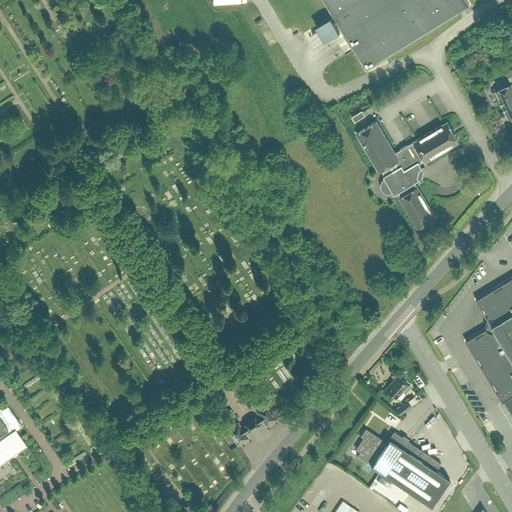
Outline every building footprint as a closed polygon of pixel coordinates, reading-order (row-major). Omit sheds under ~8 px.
[(324,0),(354,48),(366,67),(469,4),(466,0),(324,0)] [(318,27),(329,51),(345,43),(334,20),(318,27)] [(495,90),(508,119),(511,116),(511,85),(511,83),(495,90)] [(362,110),(351,116),(354,121),(365,115),(362,110)] [(384,178),(383,179),(381,181),(380,183),(380,185),(381,187),(381,189),(383,191),(384,192),(386,193),(389,193),(391,193),(393,192),(394,194),(398,191),(400,196),(398,197),(417,228),(435,216),(425,199),(418,185),(417,186),(415,181),(419,179),(420,181),(421,181),(419,179),(422,177),(424,170),(422,167),(424,166),(422,167),(419,162),(424,160),(425,161),(459,141),(447,121),(395,152),(376,120),(356,132),(379,171),(381,170),(384,175),(383,176),(384,178)] [(511,279),(511,280),(510,278),(501,283),(502,285),(494,290),(493,288),(475,299),(488,319),(489,318),(491,318),(494,318),(495,319),(497,321),(498,322),(498,325),(498,326),(497,328),(496,330),(494,331),(492,331),(490,331),(488,331),(487,329),(486,328),(465,340),(502,402),(503,401),(502,401),(504,400),(511,413),(511,279)] [(385,388),(395,397),(407,384),(396,375),(385,388)] [(259,414),(255,417),(254,417),(257,421),(258,423),(260,422),(263,420),(266,425),(276,418),(265,402),(263,404),(259,398),(254,402),(258,408),(256,410),(259,414)] [(395,409),(399,414),(410,405),(406,400),(395,409)] [(0,462),(12,454),(13,456),(17,454),(15,452),(26,444),(15,429),(21,425),(17,420),(11,410),(7,405),(1,409),(0,406),(0,462)] [(393,429),(400,421),(390,412),(384,420),(393,429)] [(249,420),(244,424),(247,427),(252,424),(257,421),(254,417),(249,420)] [(235,424),(231,418),(225,421),(229,428),(227,429),(237,444),(247,437),(244,432),(248,430),(247,427),(244,424),(240,426),(237,422),(235,424)] [(435,469),(440,462),(393,430),(385,441),(365,428),(359,435),(362,437),(355,448),(359,451),(356,455),(430,505),(448,478),(435,469)] [(180,504),(186,511),(192,508),(187,499),(180,504)]
